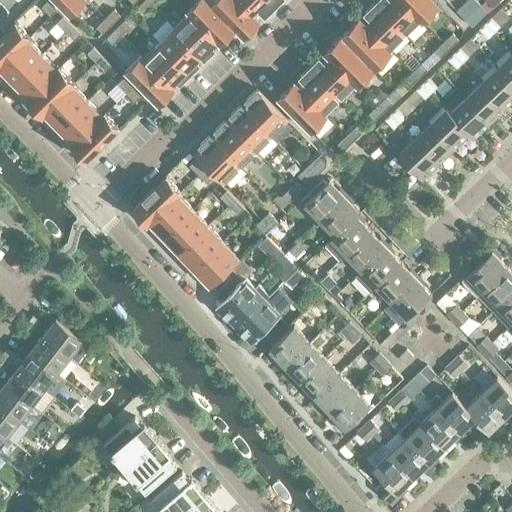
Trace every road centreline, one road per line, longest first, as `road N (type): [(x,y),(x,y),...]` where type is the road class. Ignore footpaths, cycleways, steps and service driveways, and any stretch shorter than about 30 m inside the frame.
road 1 (residential): [(359,511),(100,208)]
road 2 (residential): [(319,0),(100,208)]
road 3 (residential): [(351,144),(423,220),(446,219),(511,160)]
road 4 (residential): [(265,511),(163,393)]
road 5 (residential): [(100,208),(0,109)]
